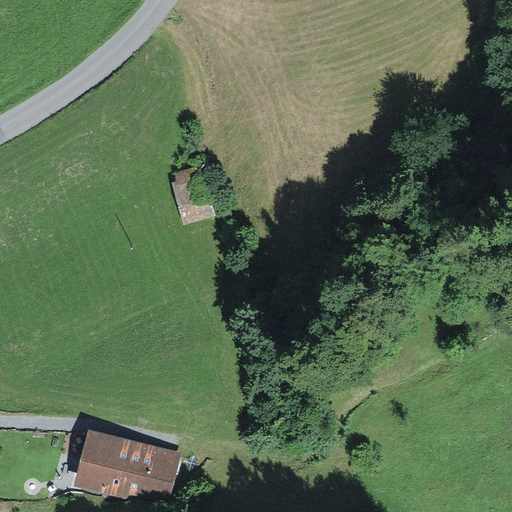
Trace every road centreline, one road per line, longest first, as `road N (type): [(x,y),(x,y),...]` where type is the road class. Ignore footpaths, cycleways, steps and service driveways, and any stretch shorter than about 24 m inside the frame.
road 1 (trunk): [(511,160),(241,320),(0,424)]
road 2 (unclassified): [(0,131),(99,67),(162,0)]
